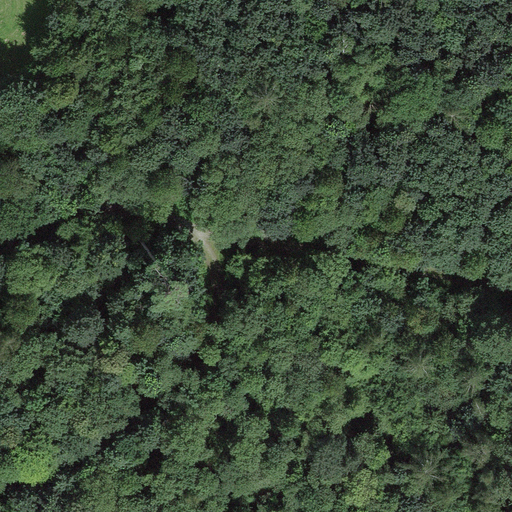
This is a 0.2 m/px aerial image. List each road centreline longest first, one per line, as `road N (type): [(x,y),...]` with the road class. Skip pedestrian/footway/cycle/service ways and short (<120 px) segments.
road 1 (track): [(0,236),(69,210),(147,209),(511,286)]
road 2 (track): [(206,226),(215,330),(187,377),(0,485)]
